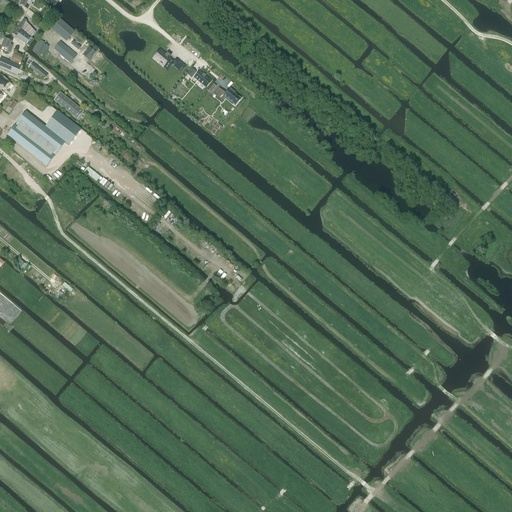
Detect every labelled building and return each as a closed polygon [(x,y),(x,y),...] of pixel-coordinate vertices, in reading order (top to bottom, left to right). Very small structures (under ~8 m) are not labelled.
[(31,0),(21,0),(19,6),(27,10),(29,6),(26,5),(28,1),(31,2),(31,0)] [(12,34),(27,45),(29,46),(34,40),(31,38),(36,31),(26,23),(27,21),(24,19),(12,34)] [(74,32),(59,19),(51,28),(66,41),(74,32)] [(81,52),(87,46),(77,37),(71,44),(81,52)] [(1,48),(4,49),(3,51),(9,53),(12,45),(10,44),(11,42),(4,39),(4,41),(1,48)] [(39,40),(34,49),(33,50),(43,56),(48,47),(44,44),(44,43),(39,40)] [(53,49),(59,54),(70,64),(77,56),(60,42),(53,49)] [(90,47),(83,55),(89,60),(96,52),(90,47)] [(152,59),(158,64),(159,63),(162,66),(161,67),(163,68),(167,71),(168,71),(167,71),(172,64),(174,66),(181,72),(186,66),(183,64),(179,61),(177,59),(175,61),(173,60),(170,57),(170,56),(167,53),(166,54),(160,49),(160,50),(161,50),(153,59),(153,58),(153,59),(152,59)] [(21,66),(19,65),(23,56),(15,52),(11,62),(0,57),(0,58),(0,67),(17,75),(21,66)] [(98,52),(91,61),(94,64),(102,55),(98,52)] [(34,64),(30,68),(33,70),(43,78),(46,74),(36,66),(34,64)] [(187,74),(192,78),(190,76),(194,71),(196,73),(196,72),(191,68),(187,74)] [(199,72),(194,78),(206,88),(211,82),(199,72)] [(0,75),(0,89),(1,90),(3,87),(6,90),(11,84),(0,75)] [(219,88),(213,94),(214,95),(214,94),(215,93),(217,96),(216,97),(222,102),(221,103),(225,99),(226,98),(233,104),(236,101),(237,100),(236,100),(239,97),(241,99),(235,93),(229,89),(225,94),(222,90),(219,88)] [(60,92),(53,101),(77,120),(83,111),(60,92)] [(69,146),(81,130),(57,111),(45,127),(65,143),(69,146)] [(45,127),(25,112),(18,122),(20,124),(17,127),(15,126),(7,135),(47,167),(65,143),(45,127)] [(127,152),(122,158),(128,162),(132,157),(127,152)] [(24,263),(20,259),(15,265),(20,269),(24,263)] [(60,291),(55,296),(60,301),(62,298),(61,297),(63,294),(60,291)]
